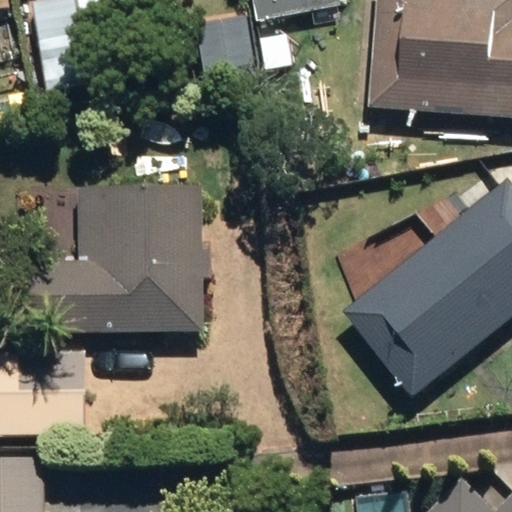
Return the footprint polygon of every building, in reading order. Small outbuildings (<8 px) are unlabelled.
[(87,0),(27,9),(41,97),(128,83),(114,0),(87,0)] [(246,0),(252,28),(336,10),(333,0),(246,0)] [(511,0),(372,0),(365,113),(511,123),(511,0)] [(186,22),(188,56),(213,55),(211,21),(186,22)] [(317,246),(353,211),(327,184),(291,219),(317,246)] [(337,319),(405,405),(511,319),(511,200),(502,187),(337,319)] [(12,268),(12,339),(197,339),(197,196),(73,195),(73,269),(12,268)] [(0,440),(79,441),(79,358),(0,357),(0,440)] [(0,471),(0,511),(37,511),(37,471),(0,471)] [(511,511),(511,492),(493,511),(511,511)]
